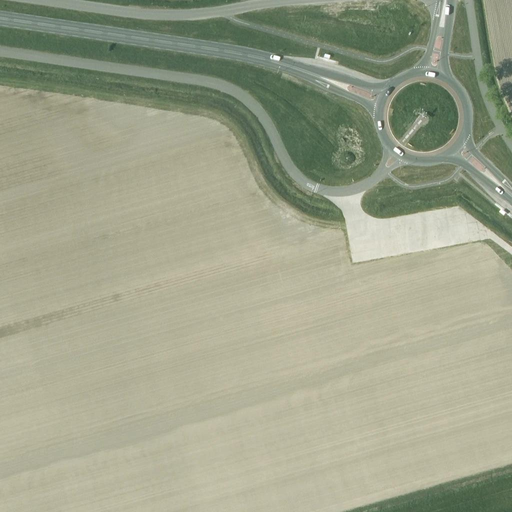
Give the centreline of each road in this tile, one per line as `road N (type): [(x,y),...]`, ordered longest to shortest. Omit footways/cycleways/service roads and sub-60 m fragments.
road 1 (unclassified): [(0,51),(234,90),(255,107),(299,178),(322,190),(364,185),(396,151)]
road 2 (primary): [(381,100),(252,55),(0,18)]
road 3 (unclassified): [(43,0),(160,15),(298,0)]
road 4 (unclassified): [(511,147),(485,97),(468,0)]
